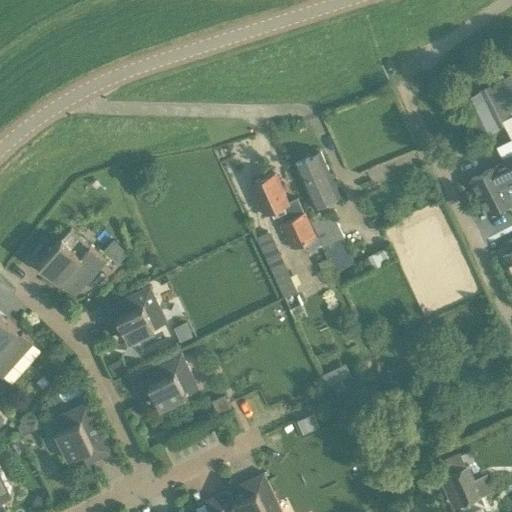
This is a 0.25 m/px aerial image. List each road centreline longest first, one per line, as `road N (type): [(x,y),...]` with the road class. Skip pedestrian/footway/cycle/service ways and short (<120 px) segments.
road 1 (unclassified): [(0,156),(46,113),(357,0)]
road 2 (unclassified): [(508,0),(400,83),(511,312)]
road 3 (residential): [(144,478),(89,346),(13,284)]
